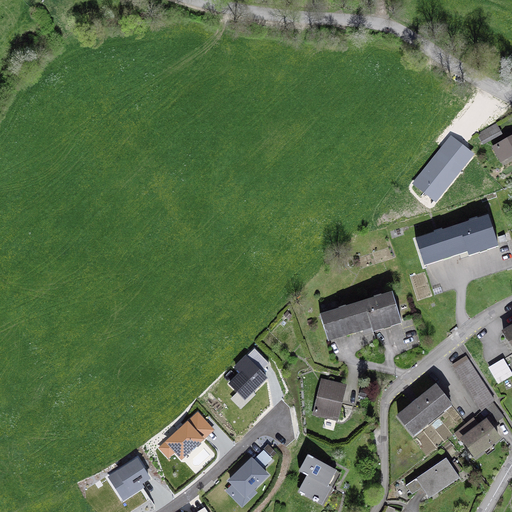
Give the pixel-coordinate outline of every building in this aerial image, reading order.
[(496,125),(478,134),(483,143),(501,134),(496,125)] [(472,154),(451,137),(414,183),(435,200),(472,154)] [(511,153),(511,138),(496,148),(502,159),(511,153)] [(469,255),(497,246),(488,217),(477,220),(476,219),(470,221),(470,222),(442,232),(441,230),(434,232),(435,234),(416,240),(425,265),(468,251),(469,255)] [(372,332),(401,323),(392,293),(381,297),(381,295),(374,297),(374,299),(346,308),(345,306),(338,308),(339,310),(320,315),(328,341),(371,328),(372,332)] [(511,327),(503,332),(511,347),(511,327)] [(267,377),(245,355),(233,367),(239,373),(229,383),(245,399),(267,377)] [(482,410),(494,401),(466,357),(453,365),(482,410)] [(511,374),(504,361),(490,369),(498,383),(511,374)] [(344,386),(322,381),(314,413),(328,417),(329,409),(338,411),(344,386)] [(436,386),(398,416),(412,434),(450,404),(436,386)] [(495,422),(503,416),(493,402),(485,408),(495,422)] [(213,431),(197,414),(161,448),(169,456),(174,452),(182,460),(213,431)] [(462,438),(474,455),(498,437),(486,421),(462,438)] [(454,434),(459,439),(467,432),(462,427),(454,434)] [(360,434),(361,452),(373,452),(372,433),(360,434)] [(262,449),(270,457),(275,452),(268,444),(262,449)] [(338,472),(308,456),(300,471),(309,476),(300,492),(321,503),(338,472)] [(422,487),(429,498),(459,477),(446,458),(406,485),(412,493),(422,487)] [(148,478),(137,460),(110,478),(120,493),(128,488),(130,490),(148,478)] [(251,460),(230,481),(245,496),(266,475),(251,460)]
